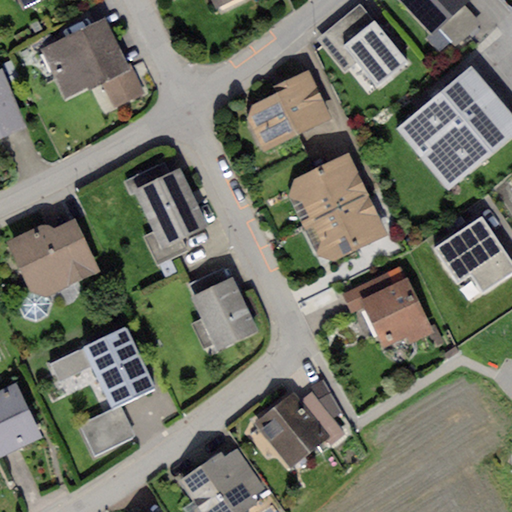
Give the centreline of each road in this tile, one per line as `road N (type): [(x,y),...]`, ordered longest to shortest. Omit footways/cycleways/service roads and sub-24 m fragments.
road 1 (residential): [(185,107),(287,319),(285,350),(258,380),(71,511)]
road 2 (residential): [(185,107),(0,205)]
road 3 (residential): [(329,0),(185,107)]
